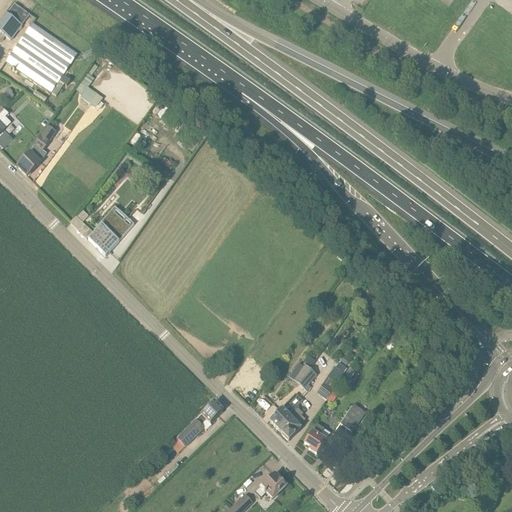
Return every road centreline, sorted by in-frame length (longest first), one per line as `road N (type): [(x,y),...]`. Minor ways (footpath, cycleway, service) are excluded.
road 1 (tertiary): [(342,511),(0,169)]
road 2 (motorway): [(511,251),(196,13)]
road 3 (motorway): [(511,163),(196,13)]
road 4 (trunk): [(261,98),(511,284)]
road 5 (trunk): [(261,98),(455,315)]
road 6 (unclassified): [(511,101),(317,0)]
road 7 (primary): [(494,367),(355,511)]
road 8 (trunk): [(120,0),(261,98)]
